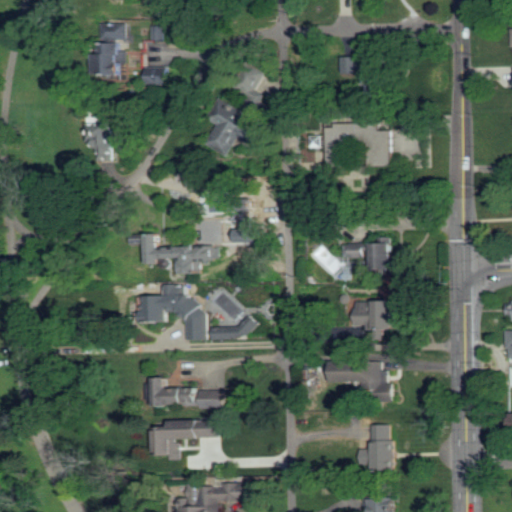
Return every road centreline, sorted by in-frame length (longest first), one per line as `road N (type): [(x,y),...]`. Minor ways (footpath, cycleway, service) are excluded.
road 1 (residential): [(17,334),(129,191),(222,50),(262,35),(463,29)]
road 2 (residential): [(27,0),(4,140),(17,334),(31,420),(76,511)]
road 3 (residential): [(293,511),(283,0)]
road 4 (secondary): [(462,0),(465,274)]
road 5 (secondary): [(465,274),(467,511)]
